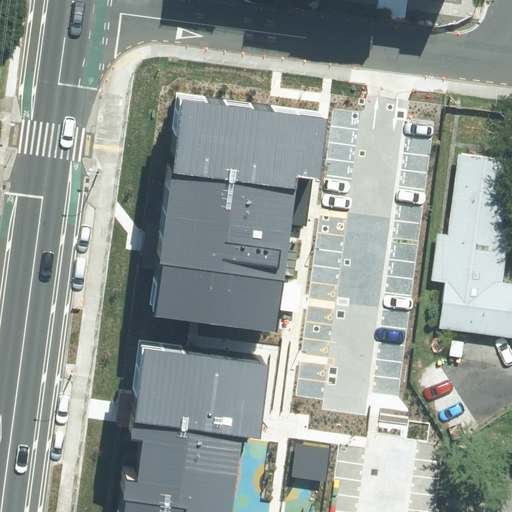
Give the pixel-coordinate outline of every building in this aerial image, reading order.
[(178,94),(151,305),(275,321),(293,177),(315,180),(323,112),(178,94)] [(372,145),(347,143),(344,184),(369,186),(372,145)] [(511,331),(511,285),(506,285),(511,238),(511,152),(457,145),(435,322),(511,331)] [(407,277),(387,270),(372,309),(392,317),(407,277)] [(123,466),(117,511),(227,511),(237,431),(255,433),(264,358),(139,344),(129,428),(139,429),(135,467),(123,466)] [(445,357),(411,378),(456,447),(490,425),(445,357)] [(278,439),(261,438),(260,476),(276,476),(278,439)]
